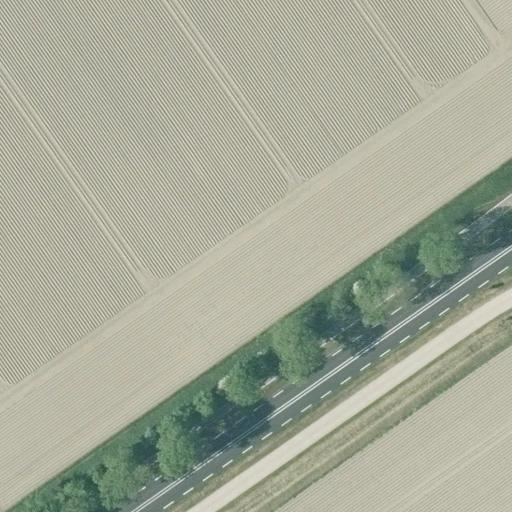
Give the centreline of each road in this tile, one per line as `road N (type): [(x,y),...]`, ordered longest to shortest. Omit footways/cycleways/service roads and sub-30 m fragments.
road 1 (primary): [(131,511),(511,246)]
road 2 (unclassified): [(204,511),(511,299)]
